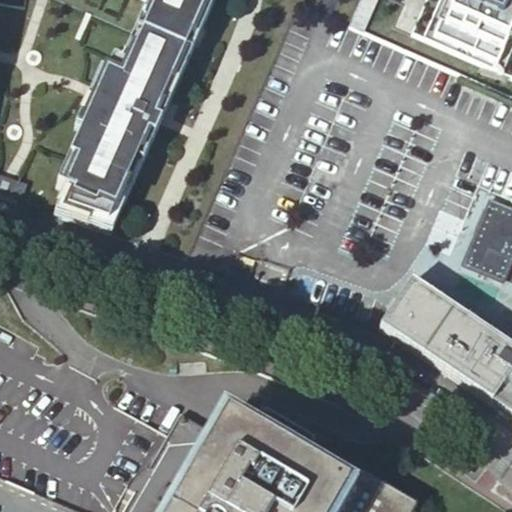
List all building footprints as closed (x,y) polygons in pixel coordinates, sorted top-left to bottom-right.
[(134,0),(147,6),(132,37),(139,40),(181,59),(201,14),(208,17),(214,2),(210,0),(134,0)] [(425,0),(415,32),(480,58),(500,0),(425,0)] [(71,154),(55,191),(72,199),(64,217),(62,223),(88,232),(91,225),(112,232),(118,219),(113,216),(112,216),(133,167),(140,170),(160,125),(163,119),(169,104),(162,101),(165,95),(181,59),(139,40),(127,67),(125,71),(110,65),(100,89),(95,101),(71,154)] [(501,286),(511,260),(511,215),(488,206),(461,270),(501,286)] [(377,334),(396,347),(511,422),(511,353),(409,287),(377,334)] [(397,511),(304,458),(307,453),(314,442),(264,413),(244,446),(223,434),(218,441),(178,418),(123,511),(397,511)] [(408,511),(307,453),(304,458),(397,511),(408,511)] [(78,511),(0,478),(0,511),(78,511)]
